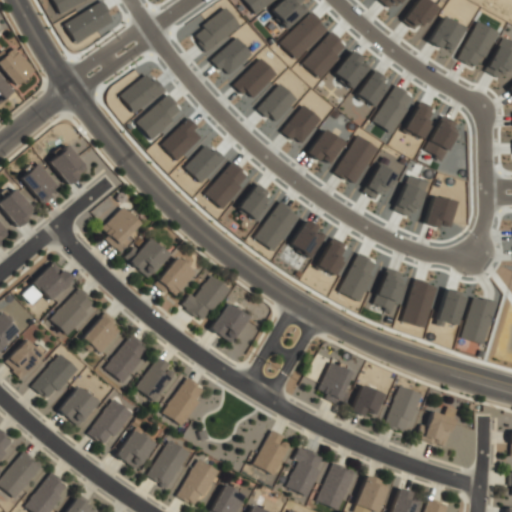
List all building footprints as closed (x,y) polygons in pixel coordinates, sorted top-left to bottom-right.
[(49,0),(56,13),(80,0),(49,0)] [(240,0),(250,13),(268,0),(240,0)] [(302,8),(294,0),(278,0),(268,10),(283,26),(302,8)] [(376,0),(387,9),(395,0),(376,0)] [(415,30),(433,7),(424,0),(413,0),(400,17),(415,30)] [(276,42),(292,59),(324,29),(307,12),(276,42)] [(446,51),(460,27),(440,15),(425,40),(446,51)] [(477,68),(493,29),(472,20),(455,60),(477,68)] [(315,77),(343,46),(327,31),(299,63),(315,77)] [(498,79),(511,53),(511,42),(499,36),(481,70),(498,79)] [(0,53),(0,71),(12,85),(30,70),(10,45),(0,53)] [(346,87),(365,66),(348,51),(329,72),(346,87)] [(369,105),(386,82),(369,70),(353,94),(369,105)] [(0,98),(9,92),(0,79),(0,98)] [(410,97),(392,84),(368,121),(387,133),(410,97)] [(418,139),(428,121),(423,118),(429,108),(418,101),(401,128),(418,139)] [(420,149),(437,158),(456,124),(439,115),(420,149)] [(324,163),(339,141),(320,128),(303,153),(313,160),(315,157),(324,163)] [(374,147),(355,134),(330,171),(350,184),(374,147)] [(64,185),(84,168),(63,145),(44,162),(64,185)] [(201,193),(217,208),(246,176),(229,161),(201,193)] [(17,177),(38,204),(56,190),(34,163),(17,177)] [(384,191),(394,173),(375,163),(359,192),(372,198),(377,188),(384,191)] [(390,209),(407,218),(424,182),(407,174),(390,209)] [(259,196),(263,190),(252,181),(232,207),(249,220),(265,201),(259,196)] [(0,196),(0,212),(13,227),(31,212),(10,188),(0,196)] [(118,201),(124,198),(124,192),(116,190),(113,198),(118,201)] [(452,202),(430,194),(421,221),(443,229),(452,202)] [(250,237),(270,251),(295,215),(276,201),(250,237)] [(137,222),(119,205),(94,230),(111,248),(137,222)] [(319,234),(311,230),(313,226),(301,219),(286,245),(306,256),(319,234)] [(146,277),(164,249),(141,234),(123,262),(146,277)] [(340,257),(336,255),(341,243),(327,237),(313,268),(331,276),(340,257)] [(168,298),(193,268),(175,253),(150,283),(168,298)] [(374,262),(354,253),(335,291),(356,301),(374,262)] [(26,285),(44,305),(68,282),(49,262),(26,285)] [(369,303),(387,311),(402,274),(384,267),(369,303)] [(178,306),(198,323),(225,290),(206,273),(178,306)] [(421,327),(433,285),(411,279),(399,321),(421,327)] [(452,326),(462,294),(442,288),(433,320),(452,326)] [(92,305),(76,289),(46,320),(63,336),(92,305)] [(479,344),(491,303),(469,296),(457,338),(479,344)] [(243,317),(222,302),(205,328),(226,342),(243,317)] [(94,355),(119,331),(102,314),(78,338),(94,355)] [(0,344),(13,331),(0,318),(0,344)] [(118,384),(146,350),(127,335),(100,369),(118,384)] [(40,356),(23,339),(0,363),(17,380),(40,356)] [(73,371),(57,355),(27,386),(43,401),(73,371)] [(175,375),(158,358),(132,384),(149,401),(175,375)] [(311,392),(334,403),(350,371),(328,360),(311,392)] [(179,425),(202,390),(183,378),(159,413),(179,425)] [(370,413),(380,392),(358,383),(346,410),(360,416),(363,410),(370,413)] [(421,394),(395,384),(379,425),(406,435),(421,394)] [(74,427),(92,402),(72,387),(54,412),(74,427)] [(126,413),(109,400),(83,434),(101,447),(126,413)] [(427,410),(424,421),(418,419),(412,437),(441,446),(452,408),(442,405),(439,414),(427,410)] [(205,438),(202,428),(195,430),(198,440),(205,438)] [(111,456),(133,470),(149,443),(127,430),(111,456)] [(289,441),(265,430),(250,465),(273,475),(289,441)] [(0,453),(9,439),(0,433),(0,453)] [(142,477),(163,489),(185,453),(164,441),(142,477)] [(305,497),(320,458),(296,449),(281,487),(305,497)] [(0,489),(11,500),(39,470),(21,453),(0,474),(0,489)] [(173,497),(192,508),(213,470),(194,459),(173,497)] [(314,501),(337,511),(353,473),(329,464),(314,501)] [(44,511),(64,488),(48,474),(21,507),(27,511),(44,511)] [(383,511),(383,480),(355,480),(355,511),(383,511)] [(232,511),(241,497),(219,485),(204,511),(232,511)] [(412,511),(417,502),(405,498),(407,493),(395,488),(385,511),(412,511)] [(92,511),(93,511),(72,496),(61,511),(92,511)] [(443,511),(446,505),(424,499),(420,511),(443,511)]
